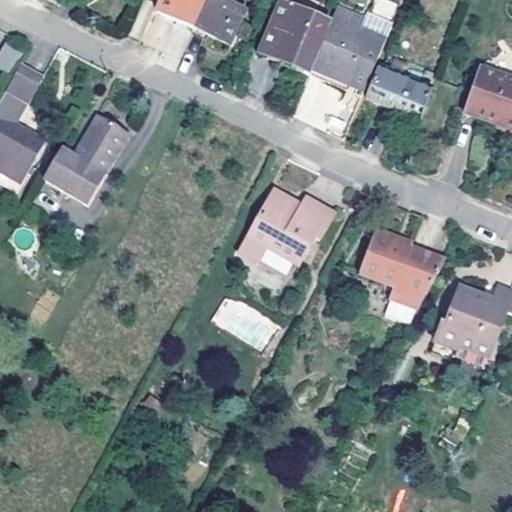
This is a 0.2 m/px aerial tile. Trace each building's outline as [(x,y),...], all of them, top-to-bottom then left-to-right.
[(192,30),(204,0),(162,0),(157,13),(192,30)] [(243,13),(213,0),(204,0),(192,30),(228,46),(243,13)] [(374,0),(370,10),(390,19),(397,5),(386,0),(374,0)] [(311,71),(329,25),(280,6),(263,47),(296,60),(292,70),(309,77),(311,71)] [(386,43),(331,20),(329,25),(311,71),(349,86),(360,61),(375,67),(386,43)] [(0,47),(0,69),(8,75),(22,53),(4,42),(0,47)] [(292,70),(296,60),(263,47),(259,56),(292,70)] [(44,80),(21,67),(6,93),(29,106),(44,80)] [(511,81),(481,70),(464,116),(511,132),(511,81)] [(311,71),(309,77),(308,78),(346,94),(349,86),(311,71)] [(365,100),(422,123),(432,94),(378,71),(365,100)] [(46,144),(0,117),(0,166),(26,180),(46,144)] [(62,150),(44,182),(88,207),(129,137),(97,119),(74,157),(62,150)] [(0,175),(22,187),(26,180),(0,166),(0,175)] [(333,217),(304,200),(300,209),(275,194),(239,256),(256,267),(266,249),(297,268),(313,239),(318,242),(333,217)] [(380,230),(377,238),(411,250),(414,243),(380,230)] [(388,316),(411,325),(445,262),(411,250),(377,238),(362,279),(396,291),(388,316)] [(511,294),(500,290),(495,304),(461,291),(446,328),(441,326),(435,344),(456,352),(454,360),(458,368),(470,366),(482,370),(505,314),(511,316),(511,294)] [(305,511),(315,495),(303,488),(290,511),(305,511)]
